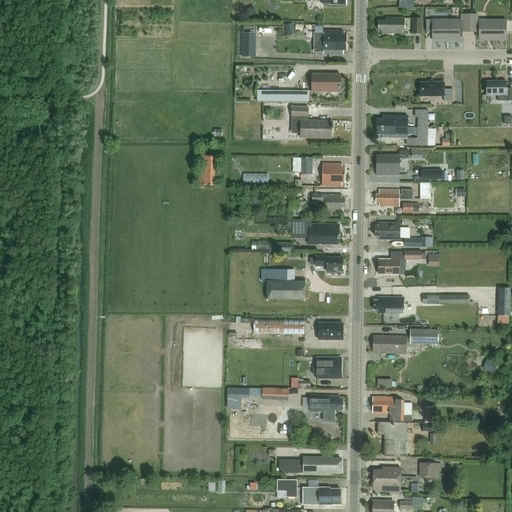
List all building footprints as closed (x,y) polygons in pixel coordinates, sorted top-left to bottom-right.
[(433,33),(433,40),(449,40),(460,40),(460,37),(463,37),(463,33),(470,33),(470,14),(462,14),(462,21),(433,20),(433,33)] [(470,14),(470,33),(477,33),(477,37),(479,37),(479,40),(491,40),(506,40),(506,21),(477,21),(477,15),(470,14)] [(405,18),(386,18),(386,21),(379,21),(378,30),(382,31),(382,33),(404,34),(405,18)] [(422,18),(413,18),(413,34),(422,34),(422,18)] [(289,37),(297,35),(294,24),(286,26),(289,37)] [(344,51),(347,51),(347,35),(344,35),(344,31),(324,31),(324,37),(319,37),(316,39),(316,52),(324,52),(324,54),(344,55),(344,51)] [(243,58),(255,58),(256,34),(244,34),(243,58)] [(341,75),(312,74),(312,92),(339,92),(340,88),(341,88),(341,75)] [(420,82),(420,97),(445,96),(445,101),(453,101),(453,89),(445,89),(445,82),(420,82)] [(488,83),(488,96),(499,96),(499,102),(511,101),(511,89),(507,89),(507,82),(488,83)] [(308,91),(257,91),(257,101),(308,102),(308,91)] [(301,121),(301,128),(301,138),(322,139),(322,137),(332,137),(332,129),(333,129),(333,126),(333,122),(308,121),(309,108),(292,107),(292,116),(302,116),(302,121),(301,121)] [(418,128),(428,128),(429,110),(416,110),(416,117),(418,118),(418,128)] [(377,127),(408,128),(408,117),(383,116),(383,119),(377,119),(377,127)] [(428,128),(418,128),(418,138),(408,138),(408,128),(377,127),(377,135),(382,135),(382,139),(408,139),(408,145),(428,145),(428,128)] [(200,176),(200,186),(216,186),(216,183),(220,183),(221,156),(200,156),(200,176)] [(380,173),(380,176),(400,176),(400,158),(400,156),(377,156),(377,173),(380,173)] [(301,173),(301,159),(293,158),(293,173),(301,173)] [(301,159),(301,173),(301,175),(312,175),(312,159),(301,159)] [(345,183),(345,176),(345,167),(343,167),(343,164),(322,164),(322,186),(342,186),(342,183),(345,183)] [(442,181),(442,173),(422,173),(422,181),(442,181)] [(269,185),(269,174),(244,174),(244,185),(269,185)] [(380,203),(380,206),(400,207),(400,200),(413,200),(413,190),(402,190),(402,195),(400,195),(400,191),(379,190),(379,194),(376,194),(376,203),(380,203)] [(342,208),(345,208),(345,199),(342,199),(342,195),(325,195),(325,210),(342,210),(342,208)] [(413,213),(413,212),(413,204),(403,204),(403,213),(413,213)] [(309,233),(309,245),(338,245),(338,239),(340,239),(340,236),(339,236),(339,227),(327,227),(327,225),(312,225),(312,221),(293,221),(293,233),(309,233)] [(400,224),(379,224),(379,227),(376,227),(376,236),(379,236),(379,240),(400,240),(400,224)] [(422,239),(422,247),(433,247),(433,239),(422,239)] [(404,261),(422,261),(422,252),(405,252),(404,261)] [(335,270),(342,271),(342,265),(343,265),(343,260),(342,260),(342,258),(327,258),(327,257),(316,257),(316,266),(327,267),(327,272),(333,272),(335,270)] [(429,258),(429,267),(439,266),(439,258),(429,258)] [(399,260),(379,260),(379,275),(399,275),(399,260)] [(306,282),(287,282),(287,269),(261,269),(261,281),(267,282),(267,300),(306,300),(306,282)] [(423,296),(423,304),(439,304),(439,296),(423,296)] [(378,314),(404,314),(404,298),(378,298),(378,301),(374,301),(374,310),(378,310),(378,314)] [(304,334),(304,320),(254,320),(254,334),(304,334)] [(343,324),(319,324),(319,340),(343,340),(343,324)] [(439,345),(439,330),(411,329),(411,344),(439,345)] [(377,353),(407,354),(407,337),(374,336),(373,349),(377,350),(377,353)] [(317,366),(317,367),(342,368),(342,361),(338,360),(338,357),(338,358),(317,357),(317,366)] [(498,363),(486,359),(482,369),(494,373),(498,363)] [(313,367),(313,373),(317,373),(317,378),(338,379),(338,375),(341,375),(342,368),(317,367),(313,367)] [(393,380),(378,379),(378,388),(392,388),(393,380)] [(250,399),(251,389),(229,388),(229,398),(250,399)] [(289,402),(289,389),(263,388),(263,401),(289,402)] [(340,400),(340,397),(320,396),(320,398),(312,398),(311,412),(324,412),(335,413),(339,413),(339,409),(342,409),(343,400),(340,400)] [(390,413),(391,416),(391,422),(412,422),(412,416),(404,416),(404,401),(396,400),(396,398),(387,398),(387,397),(373,397),(373,410),(376,410),(376,413),(390,413)] [(434,407),(426,407),(426,422),(434,423),(434,407)] [(335,422),(335,413),(324,412),(323,422),(335,422)] [(386,441),(385,456),(400,457),(400,441),(407,442),(408,423),(378,422),(378,435),(387,435),(387,441),(386,441)] [(301,427),(300,441),(308,442),(309,435),(307,435),(307,427),(301,427)] [(342,472),(341,459),(327,459),(327,458),(304,458),(304,460),(280,460),(280,470),(286,470),(286,473),(331,473),(333,472),(342,472)] [(420,463),(420,478),(436,479),(437,471),(441,471),(441,464),(420,463)] [(401,468),(388,468),(387,468),(383,471),(374,471),(374,484),(373,484),(372,488),(374,489),(377,489),(377,492),(400,492),(401,468)] [(278,480),(277,491),(286,491),(286,498),(297,498),(298,480),(278,480)] [(341,504),(341,489),(330,489),(330,488),(303,488),(303,505),(333,505),(333,504),(341,504)] [(412,497),(412,502),(413,502),(412,510),(423,510),(423,503),(427,503),(427,498),(423,498),(412,497)] [(393,511),(394,502),(376,502),(376,505),(373,505),(373,511),(393,511)]
